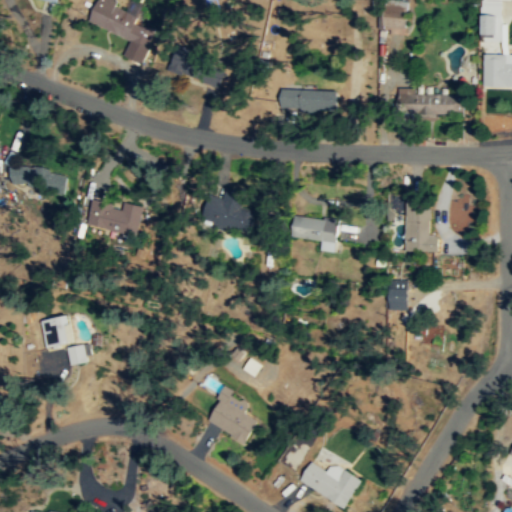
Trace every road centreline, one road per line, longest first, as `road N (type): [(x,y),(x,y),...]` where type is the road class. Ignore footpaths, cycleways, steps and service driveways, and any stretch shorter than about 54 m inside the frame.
road 1 (residential): [(509,151),(227,146),(0,66)]
road 2 (residential): [(509,151),(506,352),(397,511)]
road 3 (residential): [(267,511),(124,425),(85,423),(0,456)]
